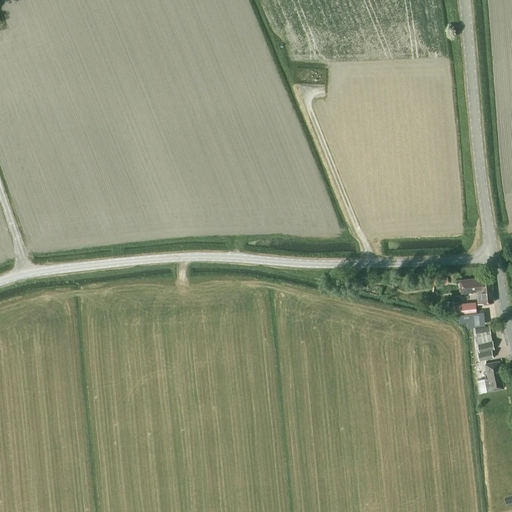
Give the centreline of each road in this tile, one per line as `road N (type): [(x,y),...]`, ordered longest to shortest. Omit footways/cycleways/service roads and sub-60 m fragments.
road 1 (unclassified): [(0,280),(188,256),(301,263),(493,257)]
road 2 (tertiary): [(493,257),(464,0)]
